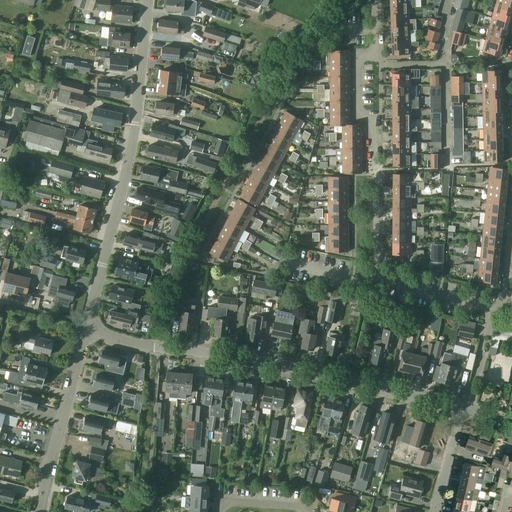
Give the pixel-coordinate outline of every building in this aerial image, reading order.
[(75,0),(74,5),(84,9),(87,0),(75,0)] [(97,0),(97,10),(110,11),(112,13),(111,21),(131,23),(133,8),(110,5),(110,0),(97,0)] [(164,0),(163,8),(166,8),(166,10),(183,12),(190,12),(191,1),(184,1),(177,0),(164,0)] [(414,0),(390,0),(390,9),(409,8),(415,8),(414,0)] [(455,0),(453,7),(467,10),(469,0),(455,0)] [(511,11),(511,0),(496,0),(495,6),(511,11)] [(211,15),(214,7),(202,3),(199,10),(211,15)] [(509,22),(511,13),(511,11),(495,6),(492,18),(509,22)] [(458,8),(454,19),(465,22),(468,11),(467,11),(467,10),(453,7),(458,8)] [(409,8),(390,9),(391,20),(409,19),(409,8)] [(439,27),(439,25),(441,21),(434,19),(431,18),(429,25),(439,27)] [(489,29),(506,34),(509,22),(492,18),(489,29)] [(416,19),(409,19),(391,20),(391,31),(410,31),(416,31),(416,19)] [(451,30),(455,31),(462,33),(465,22),(454,19),(451,30)] [(159,20),(158,31),(176,34),(176,33),(183,34),(184,28),(177,27),(178,22),(159,20)] [(206,27),(203,36),(223,43),(226,34),(206,27)] [(503,44),(506,34),(489,29),(486,39),(503,44)] [(437,43),(438,39),(440,34),(428,30),(425,39),(434,42),(437,43)] [(108,31),(108,38),(100,38),(99,46),(107,47),(107,45),(129,47),(130,34),(108,31)] [(410,31),(391,31),(392,43),(410,42),(410,31)] [(462,33),(455,31),(452,43),(462,46),(465,38),(466,35),(462,34),(462,33)] [(28,36),(22,53),(30,56),(35,38),(28,36)] [(441,40),(438,39),(437,43),(434,42),(434,43),(431,42),(428,53),(436,55),(440,44),(441,40)] [(500,56),(503,44),(486,39),(482,51),(500,56)] [(411,54),(410,42),(392,43),(392,44),(389,44),(390,50),(392,50),(392,55),(411,54)] [(163,47),(162,58),(178,60),(178,59),(184,60),(185,54),(179,53),(179,49),(163,47)] [(326,63),(349,63),(349,50),(326,50),(326,63)] [(198,52),(196,57),(212,62),(213,56),(198,52)] [(104,57),(103,68),(109,69),(109,70),(126,71),(127,59),(119,58),(119,56),(111,55),(111,58),(104,57)] [(73,69),(74,61),(66,59),(65,69),(73,70),(73,69)] [(73,69),(89,72),(90,64),(74,61),(73,69)] [(330,66),(330,75),(349,75),(349,63),(326,63),(326,66),(330,66)] [(392,73),(392,85),(411,85),(411,78),(419,78),(419,69),(402,70),(403,73),(392,73)] [(161,70),(159,81),(180,84),(181,78),(187,78),(188,75),(181,73),(161,70)] [(482,82),(501,81),(500,70),(482,70),(482,82)] [(200,73),(198,80),(214,84),(215,77),(200,73)] [(330,75),(330,88),(350,87),(349,75),(330,75)] [(429,85),(440,85),(440,76),(429,76),(429,85)] [(98,78),(96,94),(108,96),(123,97),(124,85),(111,83),(111,79),(98,78)] [(71,92),(82,95),(85,86),(62,80),(59,89),(71,92)] [(159,81),(158,92),(178,95),(178,96),(185,97),(186,91),(186,85),(180,84),(159,81)] [(503,81),(501,81),(482,82),(483,93),(503,93),(503,81)] [(451,83),(451,94),(463,94),(462,82),(451,83)] [(411,97),(411,85),(392,85),(392,97),(411,97)] [(429,85),(430,96),(440,96),(440,85),(429,85)] [(330,88),(330,100),(350,100),(350,87),(330,88)] [(71,92),(59,89),(56,101),(69,104),(84,108),(87,96),(82,95),(71,92)] [(503,93),(483,93),(483,105),(501,104),(504,104),(503,93)] [(451,94),(451,106),(463,105),(463,94),(451,94)] [(430,96),(430,108),(440,108),(440,96),(430,96)] [(392,97),(393,108),(411,108),(411,97),(392,97)] [(193,98),(191,105),(203,109),(206,103),(193,98)] [(330,100),(330,112),(350,112),(350,100),(330,100)] [(157,102),(156,113),(172,115),(172,114),(178,115),(179,109),(173,109),(173,104),(157,102)] [(501,104),(483,105),(483,116),(502,116),(501,104)] [(463,110),(463,105),(451,106),(452,110),(455,110),(456,117),(463,117),(463,110)] [(411,120),(411,108),(393,108),(393,120),(411,120)] [(59,110),(56,122),(78,128),(81,116),(59,110)] [(97,121),(104,122),(102,130),(115,133),(117,125),(120,126),(122,114),(105,111),(100,110),(97,121)] [(218,116),(202,111),(200,115),(216,121),(218,116)] [(286,111),(280,122),(297,131),(303,121),(286,111)] [(330,112),(330,125),(350,125),(350,112),(330,112)] [(85,131),(33,116),(32,121),(30,120),(24,140),(60,150),(63,140),(81,145),(86,147),(84,154),(93,156),(109,161),(112,148),(97,144),(98,141),(83,137),(85,131)] [(502,127),(502,116),(483,116),(479,116),(479,128),(484,128),(502,127)] [(180,125),(198,130),(200,123),(182,118),(180,125)] [(0,126),(0,147),(5,149),(9,134),(15,135),(18,122),(12,120),(12,122),(7,121),(5,128),(0,126)] [(393,120),(393,131),(411,131),(411,120),(393,120)] [(292,142),(297,131),(280,122),(275,133),(292,142)] [(184,137),(186,129),(182,127),(169,123),(168,127),(153,123),(150,135),(159,137),(172,141),(174,134),(184,137)] [(362,125),(350,125),(330,125),(330,126),(342,126),(342,137),(362,137),(362,125)] [(484,128),(484,139),(502,139),(502,127),(484,128)] [(463,135),(463,128),(456,129),(456,140),(463,140),(467,140),(467,135),(463,135)] [(411,142),(411,131),(393,131),(393,142),(411,142)] [(441,142),(441,131),(431,131),(431,142),(441,142)] [(286,152),(292,142),(275,133),(269,143),(286,152)] [(362,149),(362,137),(342,137),(342,149),(362,149)] [(502,139),(484,139),(484,151),(502,150),(502,139)] [(204,145),(192,141),(190,148),(202,152),(204,145)] [(411,142),(393,142),(393,154),(411,154),(416,154),(416,142),(411,142)] [(431,142),(431,154),(440,154),(440,150),(441,150),(441,142),(431,142)] [(280,163),(286,152),(269,143),(263,154),(280,163)] [(146,148),(145,152),(146,153),(148,154),(147,156),(154,158),(155,159),(155,158),(163,160),(176,163),(178,152),(165,149),(150,145),(149,147),(148,147),(146,148)] [(362,161),(362,149),(342,149),(342,161),(362,161)] [(502,150),(484,151),(484,162),(503,162),(502,150)] [(189,154),(186,163),(194,165),(194,166),(214,172),(217,163),(190,155),(189,154)] [(257,165),(274,174),(280,163),(263,154),(257,165)] [(411,154),(393,154),(393,166),(411,166),(411,154)] [(431,154),(431,168),(443,168),(443,158),(445,158),(445,154),(440,154),(431,154)] [(53,159),(50,172),(71,178),(75,165),(70,164),(53,159)] [(342,174),(353,174),(362,174),(362,161),(342,161),(342,174)] [(269,184),(274,174),(257,165),(252,175),(269,184)] [(142,172),(141,175),(142,177),(142,178),(157,182),(157,181),(166,183),(171,184),(172,180),(170,175),(167,175),(169,170),(160,168),(153,167),(153,168),(144,166),(143,172),(142,172)] [(489,178),(507,180),(508,169),(490,167),(489,178)] [(393,185),(411,185),(411,174),(393,174),(393,185)] [(441,185),(448,185),(449,174),(442,174),(441,185)] [(263,195),(269,184),(252,175),(246,186),(263,195)] [(86,176),(84,183),(81,192),(101,197),(105,181),(102,180),(86,176)] [(328,189),(348,189),(348,176),(328,177),(328,189)] [(506,192),(507,180),(489,178),(488,190),(506,192)] [(171,184),(169,190),(185,194),(187,188),(188,184),(176,181),(172,180),(171,184)] [(393,197),(411,197),(411,185),(393,185),(393,189),(390,189),(390,196),(393,196),(393,197)] [(263,195),(246,186),(240,197),(257,206),(263,195)] [(155,209),(177,215),(179,205),(163,200),(165,192),(148,188),(148,189),(138,187),(138,190),(137,189),(135,190),(134,194),(135,195),(136,196),(135,198),(145,201),(153,203),(154,203),(156,204),(155,209)] [(52,193),(37,188),(35,194),(51,199),(52,193)] [(328,189),(328,202),(348,202),(348,189),(328,189)] [(488,190),(486,201),(505,203),(506,192),(488,190)] [(393,208),(411,208),(411,197),(393,197),(393,208)] [(233,210),(250,219),(256,208),(239,199),(233,210)] [(485,213),(503,214),(505,203),(486,201),(485,213)] [(348,214),(348,202),(328,202),(328,214),(348,214)] [(80,205),(77,217),(93,221),(96,209),(80,205)] [(393,220),(411,220),(411,208),(393,208),(393,220)] [(133,209),(130,221),(144,225),(143,229),(151,231),(152,226),(154,220),(146,218),(148,213),(133,209)] [(227,221),(244,230),(250,219),(233,210),(227,221)] [(47,217),(31,212),(28,222),(44,226),(47,217)] [(503,214),(485,213),(484,224),(502,226),(503,214)] [(90,233),(93,221),(77,217),(64,214),(63,220),(75,223),(74,229),(90,233)] [(348,227),(348,214),(328,214),(328,227),(348,227)] [(0,226),(10,229),(13,221),(0,217),(0,226)] [(167,236),(178,242),(187,223),(175,218),(167,236)] [(23,226),(20,221),(19,220),(14,224),(19,229),(23,226)] [(411,220),(393,220),(392,231),(411,231),(411,220)] [(221,231),(238,240),(244,230),(227,221),(221,231)] [(42,227),(31,224),(29,231),(40,234),(42,227)] [(502,226),(484,224),(483,235),(501,237),(502,226)] [(325,237),(325,239),(348,239),(348,227),(328,227),(328,236),(325,237)] [(221,231),(216,242),(233,251),(238,240),(221,231)] [(392,231),(392,243),(411,243),(411,231),(392,231)] [(126,233),(123,245),(143,249),(153,253),(156,241),(158,242),(163,243),(164,238),(159,237),(152,234),(145,232),(144,238),(142,238),(142,237),(126,233)] [(501,237),(483,235),(481,247),(500,249),(501,237)] [(348,252),(348,239),(325,239),(325,252),(348,252)] [(227,262),(233,251),(216,242),(210,253),(227,262)] [(411,243),(392,243),(392,254),(411,254),(411,243)] [(63,245),(60,257),(66,259),(72,261),(71,265),(78,266),(79,262),(82,263),(85,251),(69,247),(63,245)] [(444,262),(444,261),(444,245),(431,245),(431,262),(443,262),(444,262)] [(500,249),(481,247),(480,258),(498,260),(500,249)] [(43,255),(41,266),(54,269),(56,258),(43,255)] [(149,266),(137,263),(120,258),(118,266),(146,274),(147,274),(149,266)] [(480,258),(479,270),(497,272),(498,260),(480,258)] [(118,266),(118,267),(115,268),(115,272),(116,273),(116,275),(133,279),(144,282),(146,274),(118,266)] [(43,269),(42,275),(51,277),(53,271),(43,269)] [(497,272),(479,270),(478,281),(496,283),(497,272)] [(2,290),(14,293),(18,276),(7,273),(2,290)] [(30,279),(18,276),(14,293),(26,296),(30,279)] [(53,276),(48,295),(56,297),(55,303),(68,306),(69,300),(72,301),(75,289),(65,287),(67,279),(53,276)] [(274,296),(277,285),(254,280),(252,291),(274,296)] [(113,286),(110,297),(123,301),(121,307),(139,312),(140,306),(131,303),(134,291),(133,291),(126,289),(113,286)] [(214,335),(226,336),(229,336),(230,329),(227,329),(228,320),(226,320),(227,309),(237,310),(238,299),(220,296),(218,311),(217,310),(215,318),(214,328),(215,328),(214,335)] [(320,299),(318,306),(327,307),(329,308),(331,301),(329,300),(320,299)] [(331,301),(329,308),(326,321),(336,323),(340,303),(331,301)] [(178,330),(184,331),(185,334),(190,334),(192,332),(193,319),(201,320),(202,307),(190,305),(189,312),(180,311),(178,330)] [(327,307),(318,306),(315,322),(324,324),(327,307)] [(407,315),(421,319),(424,310),(409,306),(407,315)] [(110,311),(107,323),(115,325),(115,326),(122,328),(122,327),(129,328),(131,321),(136,322),(139,312),(127,309),(126,315),(110,311)] [(497,320),(503,322),(505,313),(499,311),(497,320)] [(249,318),(246,339),(258,341),(260,329),(266,330),(268,317),(257,315),(257,319),(249,318)] [(299,333),(304,334),(301,347),(313,350),(316,335),(313,334),(314,325),(313,325),(314,321),(302,318),(299,333)] [(274,322),(272,335),(290,339),(292,326),(274,322)] [(460,324),(458,336),(472,339),(475,328),(460,324)] [(384,329),(381,341),(368,338),(364,353),(371,355),(370,362),(383,365),(388,345),(395,346),(398,332),(384,329)] [(344,335),(340,334),(330,332),(329,337),(328,337),(326,349),(325,353),(338,355),(341,339),(343,340),(344,335)] [(23,344),(23,346),(23,347),(25,349),(29,350),(33,351),(40,353),(41,350),(50,352),(53,341),(39,338),(40,335),(31,333),(30,341),(28,340),(27,340),(25,340),(24,341),(23,342),(23,344)] [(407,372),(410,373),(414,355),(408,353),(409,350),(409,348),(410,344),(405,343),(406,337),(400,336),(397,348),(403,350),(398,370),(399,370),(399,372),(406,374),(407,372)] [(433,353),(432,357),(439,358),(443,342),(436,340),(435,345),(433,353)] [(435,345),(429,343),(428,349),(423,348),(420,356),(414,355),(410,373),(422,375),(426,355),(432,357),(433,353),(435,345)] [(490,346),(489,354),(495,356),(497,348),(490,346)] [(109,365),(108,370),(108,371),(123,375),(126,363),(119,361),(120,355),(107,352),(106,350),(105,349),(103,349),(101,350),(99,351),(98,353),(98,355),(99,357),(98,362),(109,365)] [(443,382),(444,382),(452,354),(445,352),(441,363),(440,367),(436,366),(433,379),(436,380),(438,380),(438,382),(442,383),(443,382)] [(452,354),(444,382),(456,386),(461,368),(459,368),(460,366),(465,368),(469,357),(453,352),(452,354)] [(20,366),(18,373),(23,374),(23,372),(26,373),(27,372),(35,375),(36,377),(43,378),(44,375),(46,374),(46,371),(45,370),(46,368),(29,364),(28,368),(20,366)] [(9,371),(7,380),(28,386),(29,383),(41,386),(42,384),(43,384),(44,381),(43,380),(43,378),(36,377),(35,375),(27,372),(26,373),(23,372),(23,374),(18,373),(9,371)] [(93,385),(112,390),(112,391),(113,391),(117,392),(119,386),(113,384),(115,379),(116,376),(107,373),(107,377),(102,375),(103,373),(94,371),(92,379),(94,380),(92,386),(93,386),(93,385)] [(165,392),(170,392),(169,397),(177,398),(179,374),(166,372),(165,392)] [(192,375),(179,374),(177,398),(186,398),(186,393),(191,394),(192,375)] [(210,405),(215,378),(206,376),(203,396),(207,397),(206,404),(210,405)] [(215,378),(210,405),(215,405),(215,408),(221,409),(223,400),(221,399),(224,379),(215,378)] [(233,401),(231,413),(230,421),(239,422),(240,412),(241,409),(245,382),(236,381),(233,401)] [(254,384),(245,382),(241,409),(246,410),(247,403),(251,403),(254,384)] [(271,409),(275,387),(265,385),(261,407),(271,409)] [(275,387),(271,409),(281,411),(285,388),(275,387)] [(294,405),(294,406),(298,407),(296,418),(295,425),(305,428),(310,409),(308,409),(312,393),(298,390),(294,405)] [(39,397),(23,393),(18,391),(17,395),(5,392),(1,391),(0,393),(0,396),(3,397),(2,401),(15,404),(15,403),(20,404),(19,405),(27,408),(27,407),(35,409),(37,404),(38,403),(39,400),(38,398),(39,397)] [(122,398),(123,398),(134,401),(136,395),(123,392),(122,398)] [(84,408),(93,410),(94,408),(106,411),(117,414),(120,403),(110,400),(90,395),(88,400),(86,400),(84,408)] [(328,429),(329,425),(335,399),(326,396),(321,416),(321,415),(318,427),(328,429)] [(135,401),(134,401),(123,398),(121,404),(134,408),(135,401)] [(335,399),(329,425),(333,426),(335,419),(339,420),(344,401),(335,399)] [(156,418),(156,417),(154,435),(162,436),(164,418),(163,418),(165,403),(158,403),(156,418)] [(361,405),(356,419),(355,419),(352,431),(365,435),(369,423),(367,423),(371,408),(367,407),(367,405),(364,404),(363,405),(362,405),(361,405)] [(188,420),(195,421),(196,406),(189,406),(188,420)] [(193,438),(193,446),(200,447),(202,421),(203,421),(204,407),(196,406),(195,421),(193,438)] [(256,410),(254,423),(260,424),(262,412),(256,410)] [(376,429),(374,438),(389,443),(391,434),(390,433),(391,430),(392,430),(394,423),(393,423),(395,415),(390,413),(389,413),(389,412),(386,411),(385,412),(383,411),(379,427),(378,430),(376,429)] [(0,431),(0,429),(2,423),(15,426),(17,418),(4,414),(0,412),(0,441),(4,443),(7,434),(0,431)] [(249,413),(240,412),(239,422),(239,424),(248,425),(249,413)] [(81,422),(79,430),(87,432),(88,431),(100,434),(102,428),(109,430),(110,426),(114,426),(116,419),(112,418),(97,414),(97,415),(96,420),(85,417),(84,417),(83,422),(81,422)] [(286,417),(281,439),(288,440),(291,429),(289,429),(291,418),(286,417)] [(273,419),(270,436),(280,438),(283,421),(273,419)] [(114,430),(130,434),(132,423),(117,420),(114,430)] [(195,421),(188,420),(186,438),(193,438),(195,421)] [(412,436),(410,441),(421,445),(423,439),(428,424),(416,420),(411,436),(412,436)] [(222,432),(221,445),(230,446),(231,433),(222,432)] [(511,435),(502,432),(501,436),(509,438),(507,443),(511,444),(511,435)] [(102,439),(89,437),(88,444),(101,446),(102,439)] [(471,437),(467,449),(482,454),(483,453),(488,455),(492,445),(486,443),(486,442),(471,437)] [(102,463),(105,450),(92,447),(89,459),(102,463)] [(419,449),(414,463),(425,467),(430,452),(419,449)] [(379,452),(374,468),(383,470),(388,454),(379,452)] [(162,464),(172,465),(173,453),(163,453),(162,464)] [(494,459),(491,466),(506,471),(511,457),(503,455),(500,461),(494,459)] [(0,472),(17,477),(21,462),(0,456),(0,472)] [(362,460),(357,477),(370,481),(375,464),(362,460)] [(73,470),(72,475),(73,476),(73,477),(75,478),(74,482),(82,484),(83,479),(85,480),(87,480),(90,470),(88,469),(89,464),(77,461),(74,470),(73,470)] [(335,462),(331,477),(348,483),(353,468),(335,462)] [(465,463),(463,474),(477,478),(480,466),(465,463)] [(314,484),(325,487),(329,473),(319,470),(314,484)] [(475,489),(476,483),(482,484),(483,479),(477,478),(463,474),(460,485),(475,489)] [(392,484),(388,497),(400,500),(402,493),(419,497),(422,486),(421,484),(421,481),(404,477),(402,485),(399,486),(392,484)] [(190,497),(208,498),(209,486),(207,486),(207,480),(192,479),(190,497)] [(480,490),(475,489),(460,485),(458,496),(477,501),(478,501),(480,490)] [(0,500),(12,503),(14,491),(0,487),(0,500)] [(332,498),(329,509),(341,511),(353,511),(357,497),(336,492),(334,498),(332,498)] [(112,499),(94,494),(92,502),(95,503),(94,507),(109,510),(112,499)] [(65,502),(65,506),(66,506),(65,508),(74,510),(74,511),(76,511),(77,511),(79,511),(81,511),(82,511),(86,511),(89,501),(84,500),(84,498),(77,497),(77,498),(68,496),(67,502),(65,502)] [(190,508),(207,509),(208,498),(190,497),(185,496),(184,508),(190,508)] [(475,511),(477,501),(458,496),(455,508),(470,511),(475,511)]
